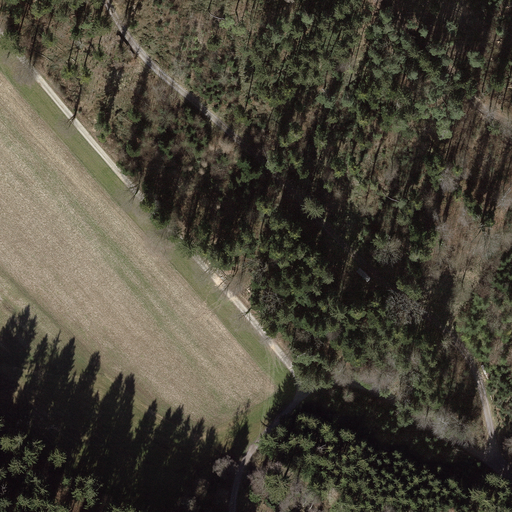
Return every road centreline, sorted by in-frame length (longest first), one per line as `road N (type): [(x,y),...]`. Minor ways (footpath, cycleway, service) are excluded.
road 1 (track): [(499,466),(465,355),(130,45),(104,0)]
road 2 (track): [(0,35),(290,355),(304,394)]
road 3 (track): [(233,511),(238,473),(254,444),(328,380),(367,386),(511,477)]
